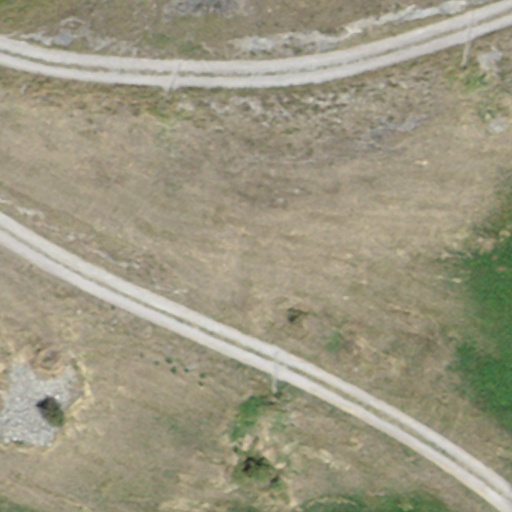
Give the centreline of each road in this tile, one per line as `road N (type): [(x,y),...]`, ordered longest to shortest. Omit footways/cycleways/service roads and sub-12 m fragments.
road 1 (track): [(0,230),(74,280),(441,454),(511,507)]
road 2 (track): [(511,21),(308,78),(168,83),(44,70),(0,52)]
